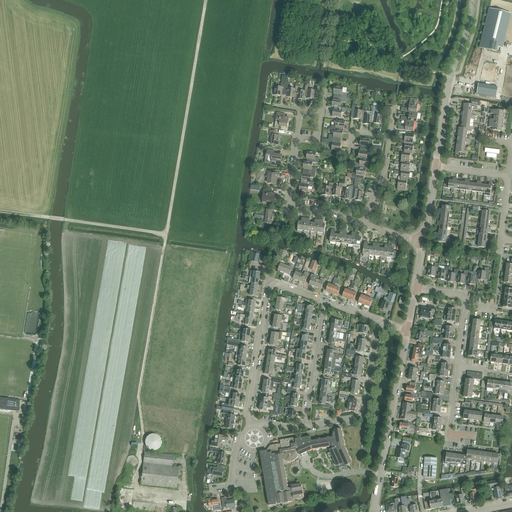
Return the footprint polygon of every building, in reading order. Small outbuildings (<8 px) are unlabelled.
[(490,9),(480,48),(500,52),(509,14),(490,9)] [(305,91),(304,97),(307,97),(307,98),(314,99),(315,90),(310,90),(311,85),(310,85),(310,81),(307,81),(307,85),(306,85),(305,91)] [(284,95),(286,83),(281,82),(281,87),(275,86),(274,95),(281,96),(282,94),(284,95)] [(291,84),(286,83),(284,95),(287,95),(287,97),(294,98),(295,89),(290,88),(291,84)] [(498,87),(479,84),(477,94),(496,97),(498,87)] [(295,89),(294,98),(294,97),(297,98),(297,99),(304,100),(304,97),(305,91),(300,90),(300,86),(295,85),(295,89)] [(334,93),(334,96),(346,98),(346,95),(347,93),(343,93),(343,87),(334,86),(333,93),(334,93)] [(333,99),(332,106),(341,107),(341,102),(345,103),(346,101),(346,98),(334,96),(333,99)] [(401,111),(408,112),(417,113),(418,104),(417,104),(418,99),(413,99),(412,103),(410,103),(410,102),(409,108),(402,107),(401,111)] [(464,104),(463,110),(472,111),(472,107),(477,108),(477,106),(480,106),(480,102),(471,101),(471,105),(464,104)] [(360,123),(361,123),(362,111),(357,110),(358,106),(356,106),(353,105),(352,109),(352,112),(351,118),(354,118),(354,119),(361,120),(360,123)] [(347,108),(341,107),(332,106),(334,107),(334,109),(333,109),(332,117),(341,118),(342,113),(346,113),(347,111),(352,112),(352,109),(347,108)] [(362,111),(361,123),(363,123),(363,124),(370,125),(371,125),(371,122),(371,116),(372,112),(362,110),(362,111)] [(372,112),(371,116),(371,122),(373,123),(381,124),(382,116),(377,115),(377,110),(372,110),(372,112)] [(494,115),(494,117),(504,119),(505,112),(491,110),(490,114),(494,115)] [(418,113),(417,113),(408,112),(409,112),(409,118),(401,117),(401,120),(406,121),(417,122),(418,113)] [(280,122),(279,126),(287,127),(289,117),(285,117),(285,114),(277,113),(276,122),(280,122)] [(331,130),(334,130),(343,131),(344,128),(344,129),(345,121),(336,120),(336,125),(331,125),(331,127),(331,130)] [(417,123),(417,122),(406,121),(405,127),(398,126),(398,129),(405,130),(413,131),(415,122),(417,123)] [(504,125),(489,123),(489,127),(493,128),(492,131),(503,132),(504,125)] [(329,135),(328,139),(341,141),(341,138),(342,138),(343,131),(334,130),(333,135),(329,135)] [(272,136),(271,144),(279,145),(280,136),(276,135),(277,131),(270,131),(269,136),(272,136)] [(405,138),(404,144),(413,145),(414,136),(405,134),(405,135),(398,134),(398,137),(405,138)] [(361,145),(360,148),(373,150),(373,146),(373,145),(369,145),(370,139),(361,138),(360,145),(361,145)] [(341,141),(328,139),(328,144),(332,145),(331,150),(340,151),(341,144),(341,141)] [(398,143),(398,146),(405,147),(404,153),(410,154),(413,155),(413,154),(414,145),(413,145),(404,144),(398,143)] [(465,148),(456,146),(456,152),(460,153),(460,156),(466,157),(467,154),(469,154),(469,152),(464,151),(465,148)] [(372,155),(373,150),(360,148),(360,151),(359,151),(358,158),(360,158),(369,160),(369,159),(367,159),(368,154),(372,155)] [(499,154),(500,150),(485,148),(485,152),(493,153),(493,154),(487,153),(487,157),(496,158),(497,154),(494,154),(494,153),(499,154)] [(267,150),(266,155),(269,156),(268,160),(269,161),(271,162),(270,166),(280,167),(281,163),(282,155),(274,154),(274,151),(267,150)] [(307,159),(306,161),(306,162),(313,162),(319,163),(320,158),(315,158),(316,152),(307,151),(306,159),(307,159)] [(395,152),(395,155),(402,156),(401,162),(409,163),(410,154),(404,153),(402,153),(395,152)] [(368,167),(369,160),(360,158),(360,163),(355,163),(354,165),(351,164),(351,167),(352,167),(357,168),(366,169),(367,169),(368,166),(368,167)] [(304,161),(303,168),(303,171),(316,173),(316,168),(312,167),(313,162),(306,162),(306,161),(304,161)] [(409,172),(410,163),(409,163),(401,162),(395,161),(394,165),(401,166),(401,172),(410,173),(409,172)] [(365,176),(366,169),(357,168),(357,173),(352,173),(351,177),(355,178),(359,179),(364,179),(364,176),(365,176)] [(277,175),(279,175),(280,171),(272,170),(272,173),(269,173),(268,183),(277,185),(277,180),(277,175)] [(301,181),(310,182),(310,177),(315,178),(316,173),(303,171),(303,174),(302,174),(301,181)] [(410,173),(401,172),(395,171),(394,174),(401,175),(400,181),(407,181),(409,182),(410,173)] [(446,185),(445,188),(448,188),(454,189),(456,179),(453,178),(453,181),(449,181),(449,185),(446,185)] [(391,180),(391,183),(398,184),(397,190),(406,191),(406,188),(407,181),(400,181),(398,180),(391,180)] [(313,182),(310,182),(301,181),(301,184),(300,184),(299,191),(308,192),(308,187),(313,187),(313,182)] [(332,196),(333,195),(334,186),(334,183),(329,182),(329,187),(323,186),(322,195),(329,196),(329,195),(332,196)] [(342,199),(344,190),(344,184),(339,183),(339,187),(334,186),(333,195),(340,196),(342,196),(342,199)] [(349,199),(352,199),(354,187),(349,186),(348,191),(344,190),(342,199),(349,200),(349,199)] [(354,187),(352,199),(355,200),(362,201),(363,192),(358,192),(359,187),(358,187),(354,187)] [(263,198),(262,201),(266,202),(274,203),(275,193),(271,193),(272,190),(264,189),(263,198)] [(481,207),(479,207),(479,211),(483,211),(482,217),(492,219),(493,216),(490,216),(490,212),(487,212),(487,208),(481,207)] [(262,209),(261,214),(266,215),(266,219),(262,219),(262,223),(265,223),(272,224),(274,215),(272,214),(273,210),(262,209)] [(297,231),(304,232),(306,218),(302,217),(302,221),(299,221),(297,231)] [(304,232),(311,233),(312,223),(310,222),(310,218),(306,218),(304,232)] [(311,233),(318,234),(319,220),(315,219),(315,223),(312,223),(311,233)] [(323,220),(319,220),(318,234),(324,235),(326,224),(323,224),(323,220)] [(392,245),(389,245),(387,257),(393,258),(393,257),(396,258),(397,251),(394,251),(394,250),(391,250),(392,245)] [(281,250),(278,258),(284,260),(287,252),(281,250)] [(253,253),(251,261),(258,263),(260,254),(253,253)] [(284,273),(286,266),(284,265),(285,262),(281,261),(280,263),(281,264),(278,270),(284,273)] [(435,275),(438,276),(439,270),(439,266),(440,264),(435,263),(434,268),(429,267),(428,275),(435,276),(435,275)] [(289,267),(286,266),(284,273),(290,275),(292,268),(293,268),(294,266),(290,264),(289,267)] [(438,276),(437,278),(445,279),(447,279),(448,273),(449,273),(449,267),(445,267),(439,266),(439,270),(438,276)] [(484,272),(479,271),(478,271),(478,273),(479,273),(478,280),(485,281),(485,280),(488,280),(490,268),(485,268),(484,272)] [(299,281),(302,274),(299,273),(300,271),(296,269),(295,271),(296,272),(293,279),(299,281)] [(447,279),(447,281),(454,282),(457,282),(458,274),(459,270),(454,269),(454,274),(449,273),(448,273),(447,279)] [(457,282),(457,283),(464,284),(464,283),(467,283),(468,276),(469,272),(464,271),(464,275),(458,274),(457,282)] [(302,274),(299,281),(305,283),(308,276),(309,274),(305,272),(303,272),(302,274)] [(467,283),(467,284),(474,285),(474,284),(477,285),(478,280),(479,273),(478,273),(474,272),(469,272),(468,276),(467,283)] [(315,287),(318,280),(316,279),(317,277),(312,275),(311,278),(312,278),(309,285),(315,287)] [(320,281),(318,280),(315,287),(321,289),(324,282),(325,283),(326,280),(321,278),(320,281)] [(326,291),(332,293),(337,280),(335,279),(334,279),(333,282),(332,285),(329,284),(326,291)] [(337,280),(332,293),(338,295),(339,291),(340,288),(337,287),(338,284),(339,281),(337,280)] [(342,297),(348,299),(351,291),(352,289),(349,288),(349,290),(345,289),(342,297)] [(357,293),(351,291),(348,299),(354,301),(357,293)] [(385,297),(381,309),(387,311),(389,304),(392,305),(396,295),(390,293),(388,298),(385,297)] [(358,303),(364,305),(367,297),(368,295),(366,294),(365,296),(362,295),(358,303)] [(373,299),(367,297),(364,305),(370,307),(370,305),(373,299)] [(284,307),(284,305),(277,304),(276,310),(283,311),(283,312),(285,312),(286,308),(284,307)] [(298,310),(312,313),(313,307),(307,306),(307,305),(304,305),(297,304),(296,310),(298,310)] [(255,307),(242,305),(242,308),(245,309),(248,309),(247,312),(254,313),(255,307)] [(429,318),(431,311),(434,312),(435,307),(428,306),(428,309),(422,308),(421,311),(420,316),(429,318)] [(311,319),(312,313),(298,310),(297,313),(302,313),(302,314),(306,315),(305,318),(311,319)] [(240,320),(243,321),(243,324),(245,325),(252,326),(253,319),(240,317),(240,318),(240,320)] [(332,323),(332,326),(344,328),(348,329),(349,322),(345,322),(344,326),(341,325),(342,322),(335,320),(335,319),(332,318),(332,319),(331,323),(332,323)] [(281,325),(281,322),(274,321),(273,327),(280,329),(280,330),(283,330),(283,325),(281,325)] [(310,325),(298,323),(298,325),(301,325),(304,326),(303,329),(300,329),(299,331),(301,332),(306,332),(307,330),(309,330),(310,325)] [(351,332),(351,335),(358,336),(359,333),(367,334),(369,327),(362,326),(362,325),(359,324),(359,325),(358,325),(357,332),(351,332)] [(423,335),(432,337),(433,332),(432,332),(429,331),(424,331),(424,333),(417,332),(416,341),(422,342),(423,335)] [(356,339),(355,345),(366,347),(367,341),(358,339),(358,336),(351,335),(350,338),(356,339)] [(331,345),(330,347),(331,347),(334,348),(335,342),(339,343),(339,341),(346,342),(346,340),(343,340),(339,339),(330,338),(329,344),(330,344),(331,345)] [(278,342),(278,340),(271,339),(270,345),(277,346),(277,347),(280,347),(280,343),(278,342)] [(443,348),(443,351),(451,352),(452,346),(442,345),(443,342),(432,341),(432,344),(440,345),(439,347),(443,348)] [(415,346),(413,352),(423,354),(423,351),(424,345),(418,344),(418,346),(415,346)] [(328,350),(327,356),(333,357),(336,357),(339,358),(344,359),(344,356),(333,354),(334,351),(337,352),(337,348),(334,348),(331,347),(330,351),(328,350)] [(269,350),(268,356),(279,358),(282,358),(286,359),(287,356),(276,354),(277,348),(272,348),(272,350),(269,350)] [(354,361),(356,361),(356,363),(363,364),(364,358),(355,357),(356,351),(347,349),(346,357),(355,358),(354,361)] [(479,351),(477,351),(469,350),(469,353),(468,353),(467,357),(468,358),(471,358),(471,356),(476,357),(477,353),(479,353),(479,351)] [(302,359),(305,360),(306,354),(297,352),(296,361),(298,361),(302,362),(302,359)] [(423,354),(413,352),(411,362),(417,363),(418,357),(422,358),(423,354)] [(294,368),(294,370),(297,370),(303,371),(304,366),(302,365),(302,362),(298,361),(297,368),(294,368)] [(274,366),(275,363),(267,362),(265,363),(265,365),(266,366),(266,368),(274,369),(277,370),(280,370),(281,368),(277,367),(274,366)] [(332,363),(326,362),(325,368),(342,371),(342,368),(335,367),(335,363),(332,363)] [(297,370),(294,370),(286,369),(285,371),(293,372),(293,373),(296,373),(296,376),(302,377),(303,371),(297,370)] [(323,380),(322,386),(332,388),(332,387),(333,382),(333,379),(327,377),(326,381),(323,380)] [(284,380),(284,383),(290,384),(291,385),(291,388),(288,387),(288,390),(296,392),(297,389),(300,389),(301,383),(284,380)] [(406,387),(406,389),(406,392),(411,393),(411,394),(421,396),(421,395),(422,393),(420,392),(417,392),(417,391),(415,391),(415,387),(416,384),(414,383),(410,383),(410,386),(407,386),(406,387)] [(231,395),(230,399),(240,401),(241,395),(234,393),(234,391),(231,390),(224,390),(224,393),(229,394),(230,395),(231,395)] [(349,396),(339,394),(339,397),(346,398),(345,401),(350,401),(348,411),(349,411),(349,412),(352,411),(355,412),(355,409),(356,409),(357,409),(357,408),(358,408),(358,407),(358,406),(358,405),(357,405),(357,400),(349,399),(349,396)] [(430,405),(433,406),(441,407),(442,400),(432,399),(433,396),(426,395),(421,395),(421,396),(421,398),(426,398),(431,399),(430,405)] [(7,398),(7,399),(6,399),(5,399),(3,399),(2,400),(1,400),(0,400),(0,406),(0,407),(1,407),(2,407),(3,408),(4,408),(6,409),(11,409),(10,411),(18,412),(20,400),(7,398)] [(332,402),(333,400),(320,398),(319,404),(322,404),(321,407),(330,409),(330,405),(325,404),(326,402),(329,403),(329,401),(332,402)] [(222,403),(221,407),(222,407),(223,407),(234,409),(234,406),(238,407),(240,401),(230,399),(229,403),(228,404),(222,403)] [(298,401),(286,399),(285,401),(292,402),(291,406),(288,405),(288,408),(294,409),(294,406),(297,407),(298,401)] [(402,413),(417,416),(417,413),(411,412),(411,409),(414,410),(415,405),(404,403),(402,413)] [(441,407),(433,406),(430,405),(429,411),(425,410),(419,409),(419,413),(424,413),(430,414),(431,412),(440,413),(441,407)] [(225,428),(233,429),(235,415),(231,415),(232,411),(224,410),(223,414),(227,414),(225,428)] [(289,418),(295,419),(296,412),(286,410),(285,414),(289,414),(289,418)] [(434,421),(434,424),(442,425),(443,419),(435,418),(435,415),(430,414),(424,413),(424,417),(432,418),(432,420),(434,421)] [(497,416),(496,424),(502,425),(506,425),(507,419),(503,419),(503,417),(497,416)] [(414,431),(414,429),(412,429),(412,425),(400,423),(399,429),(408,431),(407,434),(413,435),(414,431)] [(267,451),(260,452),(269,506),(276,505),(276,502),(278,502),(278,504),(292,502),(291,498),(293,498),(293,500),(304,498),(301,484),(291,486),(291,488),(288,489),(283,459),(284,459),(284,460),(285,460),(285,459),(287,459),(288,461),(289,461),(291,461),(292,461),(293,460),(295,459),(298,456),(297,455),(299,454),(300,455),(312,449),(330,447),(330,446),(331,446),(332,449),(329,450),(337,467),(338,466),(339,469),(342,468),(347,468),(347,465),(352,463),(344,446),(341,429),(335,430),(335,432),(333,432),(333,437),(330,438),(330,437),(327,438),(321,439),(318,439),(319,440),(311,441),(311,436),(295,439),(295,440),(294,440),(294,438),(280,440),(281,446),(279,446),(279,444),(270,445),(271,451),(267,451)] [(216,435),(214,446),(222,448),(223,439),(228,440),(229,437),(216,435)] [(398,449),(397,458),(399,458),(399,461),(404,462),(404,459),(405,450),(405,448),(407,449),(408,445),(402,444),(401,449),(398,449)] [(212,448),(212,452),(216,453),(215,457),(218,458),(218,463),(224,464),(226,453),(221,453),(221,450),(212,448)] [(177,489),(178,477),(181,477),(182,468),(173,467),(174,456),(145,453),(141,485),(177,489)] [(444,453),(443,464),(448,464),(448,463),(451,463),(452,454),(444,453)] [(425,457),(424,477),(436,478),(437,458),(425,457)] [(217,468),(214,467),(210,467),(209,475),(212,475),(222,477),(224,469),(222,469),(223,467),(218,466),(217,468)] [(485,483),(486,484),(486,487),(487,490),(491,489),(491,487),(501,485),(500,480),(499,480),(499,479),(492,480),(492,482),(485,483)] [(472,493),(469,493),(471,501),(477,500),(475,492),(478,492),(477,487),(472,488),(471,488),(472,493)] [(501,497),(504,497),(502,489),(500,490),(499,487),(494,488),(496,499),(501,498),(501,497)] [(463,496),(465,496),(464,488),(461,489),(462,494),(456,496),(458,504),(464,503),(463,496)] [(441,498),(435,499),(437,508),(443,507),(443,506),(451,505),(450,499),(452,499),(451,489),(439,491),(441,498)] [(401,497),(402,506),(399,507),(399,511),(405,511),(405,507),(407,507),(407,505),(411,504),(410,498),(407,499),(406,496),(401,497)] [(207,499),(207,500),(207,504),(209,503),(209,507),(213,506),(214,511),(221,510),(221,505),(219,505),(218,499),(212,500),(212,499),(211,498),(207,499)] [(227,508),(235,507),(234,500),(226,501),(226,498),(222,499),(223,507),(227,507),(227,508)] [(431,508),(431,509),(437,508),(435,499),(430,500),(430,501),(424,502),(426,509),(431,508)]
